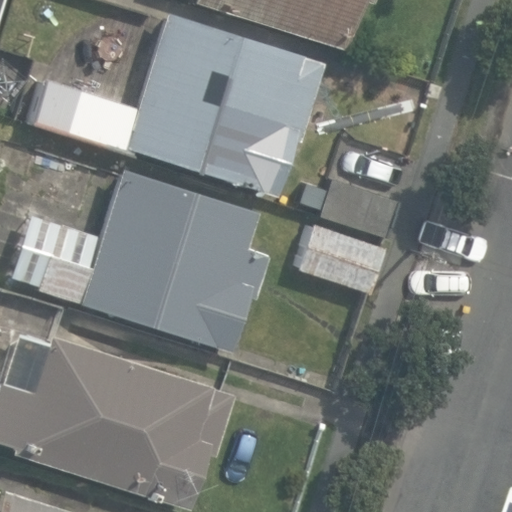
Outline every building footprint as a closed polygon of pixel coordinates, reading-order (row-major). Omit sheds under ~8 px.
[(197,0),(339,46),(354,0),(197,0)] [(41,75),(27,119),(128,152),(131,146),(272,192),(290,136),(296,138),(321,59),(163,8),(132,104),(41,75)] [(44,249),(33,285),(226,347),(244,292),(251,294),(266,250),(242,242),(254,206),(118,163),(86,262),(44,249)] [(316,207),(314,212),(381,234),(393,197),(327,175),(323,185),(316,207)] [(294,200),(316,207),(323,185),(302,178),(294,200)] [(365,290),(380,243),(308,219),(293,266),(365,290)] [(0,440),(9,443),(8,448),(184,505),(202,450),(211,453),(231,391),(47,331),(44,338),(15,328),(0,372),(0,440)] [(0,511),(86,511),(0,484),(0,511)]
